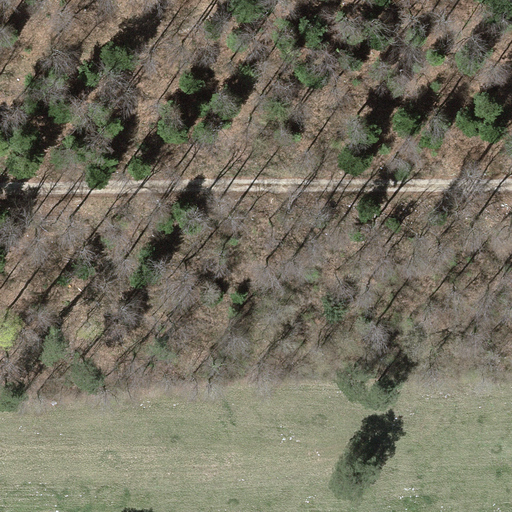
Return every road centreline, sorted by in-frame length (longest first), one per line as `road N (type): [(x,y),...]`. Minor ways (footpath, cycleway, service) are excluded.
road 1 (track): [(511,182),(0,182)]
road 2 (track): [(235,0),(0,72)]
